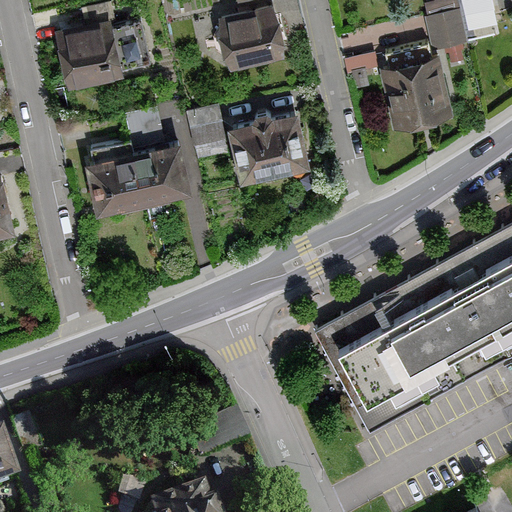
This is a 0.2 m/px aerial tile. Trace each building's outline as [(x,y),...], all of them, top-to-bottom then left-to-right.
[(460,6),(458,0),(427,0),(425,0),(427,13),(460,6)] [(491,0),(462,0),(469,28),(497,21),(494,12),(491,0)] [(217,15),(230,65),(283,52),(271,2),(217,15)] [(460,6),(427,13),(433,43),(436,43),(466,37),(465,29),(460,6)] [(109,16),(56,28),(69,84),(121,72),(119,64),(110,23),(109,16)] [(138,17),(110,23),(119,64),(147,58),(138,17)] [(425,40),(385,49),(388,62),(382,63),(386,79),(395,122),(451,109),(437,49),(427,52),(425,40)] [(379,64),(375,48),(346,54),(350,71),(353,86),(370,82),(366,67),(379,64)] [(216,101),(186,108),(198,155),(228,148),(222,123),(216,101)] [(127,122),(131,135),(133,147),(163,140),(155,104),(125,111),(127,122)] [(296,106),(228,121),(239,174),(307,160),(296,106)] [(92,145),(94,156),(133,147),(131,135),(92,145)] [(163,140),(133,147),(145,197),(184,187),(190,186),(179,136),(163,140)] [(145,197),(133,147),(94,156),(85,158),(97,208),(145,197)] [(1,173),(0,172),(0,225),(13,223),(1,173)] [(511,218),(489,231),(316,325),(370,424),(511,346),(511,218)] [(233,410),(189,430),(201,456),(245,436),(233,410)] [(28,414),(18,417),(30,450),(40,447),(28,414)] [(0,433),(0,482),(16,476),(0,433)] [(205,484),(151,503),(154,511),(221,511),(217,499),(211,501),(205,484)]
